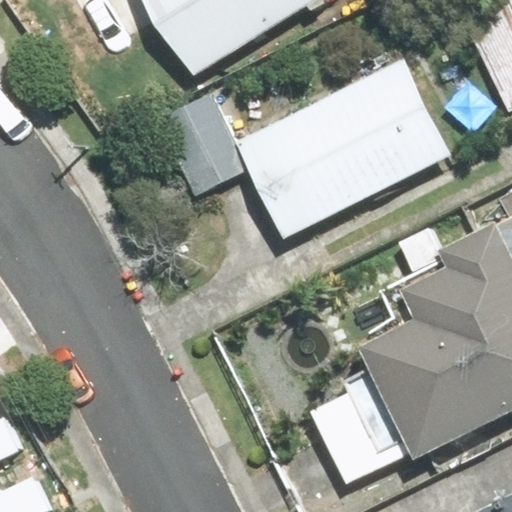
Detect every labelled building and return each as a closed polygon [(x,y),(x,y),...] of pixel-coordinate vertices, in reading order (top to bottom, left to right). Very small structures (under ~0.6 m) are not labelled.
[(175,0),(233,77),(337,0),(175,0)] [(511,0),(509,0),(476,16),(511,88),(511,0)] [(477,150),(429,55),(261,139),(308,233),(477,150)] [(251,171),(213,94),(159,120),(196,198),(251,171)] [(382,341),(439,455),(511,418),(511,223),(420,269),(441,312),(382,341)] [(9,416),(0,420),(0,468),(26,458),(9,416)] [(53,511),(39,480),(0,497),(0,511),(53,511)] [(511,511),(511,503),(493,511),(511,511)]
